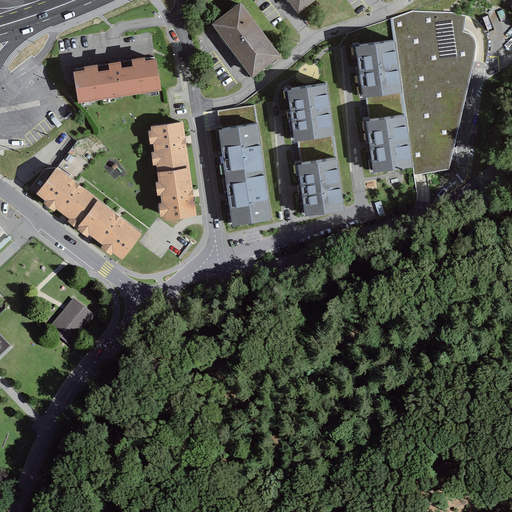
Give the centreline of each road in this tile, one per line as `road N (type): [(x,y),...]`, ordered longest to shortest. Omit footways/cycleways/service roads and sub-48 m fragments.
road 1 (residential): [(205,260),(261,275),(446,215),(511,153)]
road 2 (residential): [(205,260),(214,232),(180,0)]
road 3 (residential): [(139,312),(79,385),(23,511)]
road 4 (residential): [(0,186),(110,273)]
